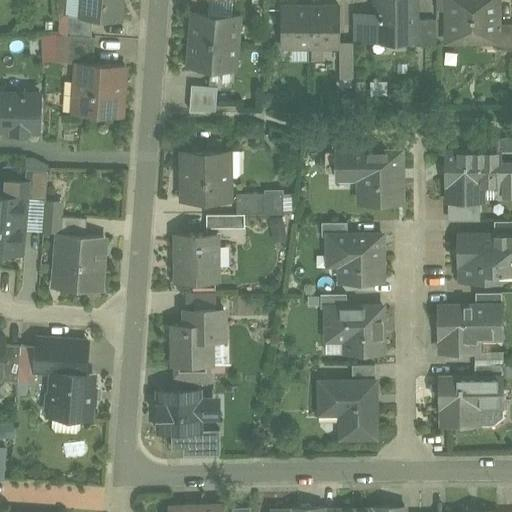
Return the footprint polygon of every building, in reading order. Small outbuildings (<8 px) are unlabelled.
[(121,0),(82,0),(82,16),(82,18),(92,18),(120,20),(121,0)] [(415,0),(376,0),(376,40),(414,40),(416,40),(416,20),(415,0)] [(497,0),(447,0),(447,41),(495,41),(495,39),(495,35),(497,35),(497,25),(497,0)] [(340,7),(310,8),(310,47),(340,47),(340,43),(340,7)] [(310,8),(281,8),(281,47),(310,47),(310,8)] [(239,15),(193,12),(191,39),(237,42),(239,15)] [(82,16),(68,15),(66,34),(70,34),(91,36),(92,18),(82,18),(82,16)] [(436,20),(416,20),(416,40),(414,40),(414,46),(436,46),(436,20)] [(511,24),(497,25),(497,35),(495,35),(495,39),(495,41),(495,50),(511,49),(511,24)] [(43,60),(67,62),(70,34),(66,34),(45,33),(43,60)] [(91,36),(70,34),(67,62),(78,63),(78,62),(93,63),(95,36),(91,36)] [(237,42),(191,39),(189,66),(235,69),(237,42)] [(340,79),(353,79),(352,43),(340,43),(340,47),(340,79)] [(93,63),(78,62),(78,63),(75,95),(80,95),(79,113),(121,116),(125,65),(93,63)] [(213,71),(214,86),(231,84),(230,70),(213,71)] [(365,82),(355,82),(355,100),(365,100),(365,82)] [(217,87),(191,85),(190,110),(215,110),(217,87)] [(41,93),(2,92),(1,129),(12,129),(12,132),(28,133),(28,130),(40,130),(41,93)] [(275,95),(263,95),(263,106),(275,106),(275,95)] [(408,97),(399,101),(405,114),(414,110),(408,97)] [(511,137),(482,137),(482,151),(501,151),(501,152),(511,151),(511,137)] [(358,138),(332,138),(332,153),(337,153),(337,152),(358,152),(358,138)] [(229,150),(183,150),(183,200),(229,200),(229,176),(237,177),(239,174),(239,159),(240,159),(240,150),(229,150)] [(482,151),(445,151),(445,185),(448,185),(448,201),(482,201),(482,185),(499,185),(499,195),(511,195),(511,162),(501,163),(501,152),(501,151),(482,151)] [(358,152),(337,152),(337,153),(337,171),(359,171),(360,203),(402,203),(401,152),(358,152)] [(48,171),(26,169),(24,197),(26,197),(25,198),(46,199),(48,171)] [(265,193),(236,193),(237,214),(244,214),(265,214),(265,193)] [(284,193),(265,193),(265,214),(284,214),(284,193)] [(24,197),(0,194),(0,250),(21,253),(25,198),(26,197),(24,197)] [(62,201),(46,199),(43,231),(59,232),(62,201)] [(237,214),(206,214),(206,227),(244,228),(244,214),(237,214)] [(87,217),(61,215),(59,232),(85,234),(87,217)] [(282,217),(270,220),(274,243),(287,240),(282,217)] [(511,220),(494,221),(494,234),(511,233),(511,220)] [(348,222),(322,222),(322,236),(329,236),(329,234),(348,235),(348,222)] [(85,234),(59,232),(55,287),(99,291),(103,236),(85,234)] [(511,233),(494,234),(458,234),(458,264),(461,264),(461,281),(497,281),(497,264),(511,263),(511,233)] [(215,234),(176,234),(176,282),(215,282),(215,234)] [(348,235),(329,234),(329,236),(329,254),(341,254),(341,282),(383,283),(383,235),(348,235)] [(215,293),(187,293),(187,310),(195,310),(195,309),(215,308),(215,293)] [(501,293),(475,293),(475,306),(501,306),(501,293)] [(347,294),(320,294),(320,308),(328,308),(328,306),(347,307),(347,294)] [(347,307),(328,306),(328,308),(328,332),(346,332),(346,354),(383,354),(383,307),(347,307)] [(475,306),(438,306),(438,338),(441,338),(441,353),(477,353),(477,340),(485,340),(485,330),(502,330),(502,306),(475,306)] [(195,324),(172,324),(172,365),(210,364),(212,364),(212,340),(224,340),(223,308),(215,308),(195,309),(195,310),(195,324)] [(88,341),(38,337),(37,348),(35,372),(53,373),(53,372),(85,375),(88,341)] [(20,346),(5,345),(2,377),(1,377),(1,381),(18,382),(18,381),(20,346)] [(37,348),(20,346),(18,381),(35,383),(35,372),(37,348)] [(210,364),(174,365),(175,384),(210,383),(210,364)] [(501,365),(475,365),(475,378),(501,378),(501,365)] [(375,366),(351,366),(351,382),(375,382),(375,366)] [(85,375),(53,372),(53,373),(51,394),(47,397),(46,408),(50,412),(49,415),(90,418),(93,375),(85,375)] [(475,378),(439,378),(439,408),(442,408),(442,427),(478,427),(478,408),(503,408),(503,378),(501,378),(475,378)] [(351,382),(319,382),(319,408),(341,408),(341,438),(375,438),(375,382),(351,382)] [(201,389),(157,390),(158,432),(172,431),(172,449),(184,449),(184,431),(202,431),(202,418),(208,418),(208,398),(201,398),(201,389)] [(184,454),(219,454),(219,431),(202,431),(184,431),(184,449),(184,454)]
